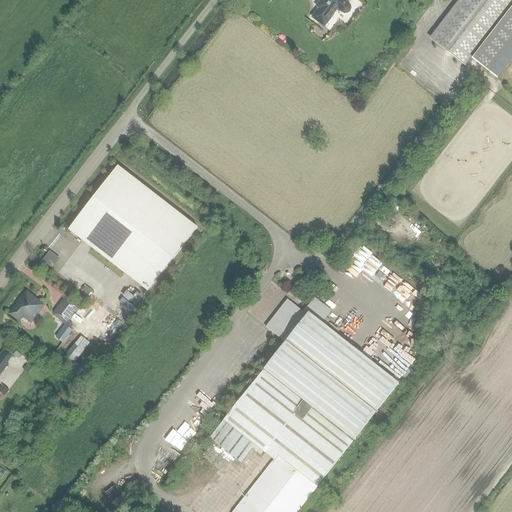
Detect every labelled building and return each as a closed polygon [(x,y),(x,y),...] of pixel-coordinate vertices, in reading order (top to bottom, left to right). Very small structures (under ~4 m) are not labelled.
[(348,4),(343,0),(322,0),(317,7),(320,8),(312,17),(324,27),(332,17),(331,16),(337,8),(342,12),(345,13),(347,13),(349,11),(350,9),(350,6),(348,4)] [(466,66),(511,5),(511,0),(461,0),(431,40),(466,66)] [(68,230),(136,282),(148,291),(197,228),(118,166),(68,230)] [(53,250),(45,260),(55,268),(63,258),(53,250)] [(377,280),(382,283),(391,272),(378,262),(366,278),(374,284),(377,280)] [(64,271),(96,300),(106,289),(84,269),(78,275),(68,266),(64,271)] [(21,301),(11,314),(19,320),(23,315),(31,321),(43,305),(27,293),(25,296),(24,295),(20,300),(21,301)] [(107,324),(119,334),(135,315),(113,297),(106,304),(116,312),(107,324)] [(296,511),(317,486),(398,383),(325,326),(330,320),(326,317),(331,311),(313,297),(302,312),(287,300),(266,327),(285,342),(224,420),(274,460),(232,511),(296,511)] [(77,307),(66,298),(54,314),(65,323),(77,307)] [(67,356),(76,364),(93,342),(84,335),(67,356)] [(32,369),(27,365),(23,371),(28,374),(32,369)] [(3,385),(0,388),(0,392),(5,396),(9,390),(3,385)] [(128,477),(121,484),(115,478),(105,487),(117,500),(135,483),(128,477)]
